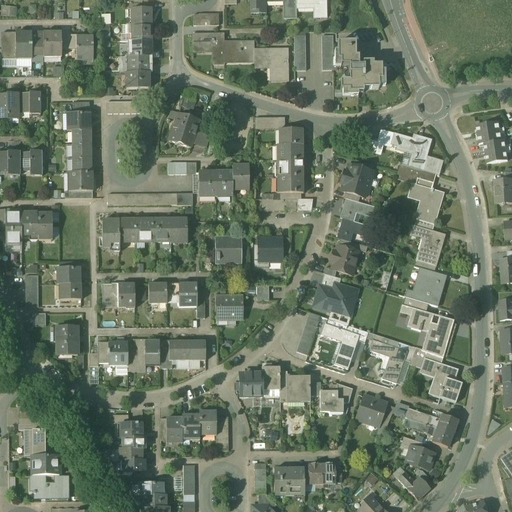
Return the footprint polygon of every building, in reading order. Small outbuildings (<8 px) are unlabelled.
[(253,0),(254,14),(266,13),(266,1),(266,0),(253,0)] [(266,0),(266,1),(285,1),(285,19),(297,19),(296,7),(296,1),(296,0),(266,0)] [(296,0),(296,1),(296,7),(316,7),(316,18),(327,18),(326,0),(296,0)] [(17,17),(17,7),(2,6),(2,17),(17,17)] [(152,11),(131,11),(131,26),(152,26),(152,11)] [(111,24),(110,15),(102,15),(103,25),(111,24)] [(199,16),(193,16),(193,28),(206,27),(206,15),(199,16)] [(152,26),(131,26),(131,42),(152,42),(152,26)] [(31,34),(1,34),(2,61),(32,61),(32,57),(31,34)] [(43,34),(31,34),(32,57),(43,57),(43,34)] [(61,34),(43,34),(43,57),(44,57),(44,64),(58,63),(58,56),(62,56),(62,51),(62,37),(61,34)] [(224,43),(224,35),(192,36),(192,55),(212,54),(212,67),(224,67),(224,65),(224,43)] [(93,38),(80,38),(80,37),(62,37),(62,51),(76,51),(77,63),(93,63),(93,38)] [(333,72),(333,37),(322,38),(322,72),(333,72)] [(306,72),(305,38),(294,38),(294,73),(306,72)] [(131,42),(128,43),(128,59),(149,58),(152,58),(152,42),(131,42)] [(254,51),(254,42),(224,43),(224,65),(254,65),(254,51)] [(373,66),(373,63),(358,63),(358,58),(355,58),(355,44),(337,44),(338,62),(340,62),(340,67),(349,67),(349,82),(341,82),(341,91),(351,91),(351,94),(363,94),(363,90),(379,90),(379,81),(382,81),(381,66),(373,66)] [(289,83),(288,50),(254,51),(254,65),(254,70),(269,70),(270,83),(289,83)] [(149,74),(149,58),(128,59),(125,59),(126,75),(149,74)] [(150,91),(149,74),(126,75),(126,91),(150,91)] [(196,95),(186,92),(184,98),(195,101),(196,95)] [(7,96),(0,96),(0,118),(19,118),(19,114),(19,96),(7,96)] [(40,97),(30,97),(30,96),(19,96),(19,114),(29,114),(29,116),(40,116),(40,97)] [(89,104),(74,104),(74,116),(89,115),(89,104)] [(200,121),(178,114),(169,143),(191,149),(200,121)] [(74,116),(70,116),(70,132),(71,133),(91,132),(90,115),(74,116)] [(499,123),(476,127),(478,136),(500,133),(500,130),(499,123)] [(303,130),(286,131),(285,131),(279,131),(278,131),(279,147),(303,147),(303,130)] [(91,146),(91,132),(71,133),(71,146),(91,146)] [(394,136),(382,132),(378,145),(391,149),(391,146),(394,136)] [(500,133),(478,136),(479,146),(484,145),(502,142),(501,136),(500,133)] [(431,142),(416,138),(415,142),(394,136),(391,146),(397,148),(397,151),(414,156),(414,157),(415,157),(411,169),(422,173),(426,159),(431,142)] [(502,142),(484,145),(485,155),(506,152),(506,149),(504,141),(502,142)] [(91,146),(71,146),(72,160),(91,160),(91,146)] [(279,147),(277,147),(277,163),(303,163),(303,147),(279,147)] [(506,152),(485,155),(487,165),(508,162),(507,155),(506,152)] [(41,178),(41,153),(29,153),(29,154),(20,154),(20,173),(30,173),(30,178),(41,178)] [(20,154),(7,154),(0,154),(0,171),(7,171),(7,173),(20,173),(20,154)] [(443,164),(426,159),(422,173),(436,177),(439,178),(443,164)] [(91,160),(72,160),(72,174),(92,174),(91,160)] [(374,168),(355,162),(353,168),(373,173),(374,168)] [(303,163),(277,163),(277,179),(304,179),(303,163)] [(353,168),(349,166),(346,176),(343,176),(342,179),(370,187),(373,178),(371,178),(373,173),(353,168)] [(411,169),(400,166),(398,174),(415,180),(433,185),(436,177),(422,173),(411,169)] [(248,168),(232,168),(232,174),(232,192),(249,192),(248,168)] [(72,174),(68,175),(68,194),(70,194),(91,194),(93,194),(92,174),(72,174)] [(215,174),(198,174),(199,199),(216,198),(215,174)] [(232,174),(215,174),(216,198),(233,198),(232,192),(232,174)] [(415,180),(398,174),(396,181),(411,186),(412,185),(414,186),(415,180)] [(304,179),(277,179),(278,194),(279,194),(301,194),(304,194),(304,179)] [(370,187),(342,179),(341,182),(344,183),(341,193),(345,194),(360,199),(365,200),(366,196),(368,196),(370,187)] [(433,185),(415,180),(414,186),(432,191),(433,185)] [(511,180),(506,181),(495,182),(496,206),(511,205),(511,180)] [(414,186),(412,185),(411,186),(408,196),(421,200),(415,221),(434,227),(435,227),(440,209),(439,209),(443,195),(432,191),(414,186)] [(360,199),(345,194),(344,200),(346,201),(358,204),(360,199)] [(185,207),(185,195),(177,195),(177,207),(177,208),(185,207)] [(193,207),(193,195),(185,195),(185,207),(193,207)] [(279,201),(273,202),(274,213),(286,213),(285,201),(279,201)] [(358,204),(346,201),(341,215),(352,218),(353,213),(374,219),(376,210),(358,204)] [(21,211),(0,211),(0,223),(5,223),(5,215),(21,215),(21,211)] [(21,215),(5,215),(5,223),(5,245),(6,245),(21,245),(21,247),(22,247),(22,236),(21,215)] [(38,236),(37,215),(21,215),(22,236),(30,236),(38,236)] [(52,242),(52,215),(37,215),(38,236),(38,242),(52,242)] [(352,218),(341,215),(340,220),(342,221),(350,223),(352,218)] [(187,221),(170,221),(170,222),(170,244),(170,245),(187,245),(187,221)] [(350,223),(342,221),(337,240),(340,241),(349,243),(350,243),(347,242),(350,233),(370,239),(373,230),(350,223)] [(434,227),(417,221),(415,228),(413,227),(410,238),(426,243),(423,254),(419,252),(416,263),(436,269),(439,259),(438,259),(443,242),(444,242),(446,237),(433,233),(434,227)] [(119,222),(102,222),(102,250),(119,250),(119,244),(119,222)] [(136,222),(119,222),(119,244),(136,244),(136,222)] [(153,222),(136,222),(136,244),(153,244),(153,222)] [(170,222),(153,222),(153,244),(170,244),(170,222)] [(248,236),(239,236),(239,239),(239,243),(240,242),(240,249),(248,248),(248,236)] [(239,239),(216,240),(216,249),(217,249),(217,262),(240,262),(240,249),(240,242),(239,243),(239,239)] [(281,239),(259,240),(259,248),(254,248),(254,269),(268,269),(268,265),(281,265),(281,270),(281,254),(281,240),(281,239)] [(289,254),(289,240),(281,240),(281,254),(289,254)] [(349,243),(340,241),(338,248),(337,248),(336,253),(333,253),(329,264),(332,265),(331,271),(336,273),(352,277),(359,254),(358,253),(358,251),(366,253),(367,249),(349,243)] [(511,260),(508,261),(500,262),(503,287),(511,285),(511,260)] [(436,269),(416,263),(414,269),(433,274),(435,274),(436,269)] [(414,269),(423,272),(418,287),(417,287),(414,294),(406,291),(404,299),(429,306),(436,308),(437,308),(442,294),(441,293),(446,278),(435,274),(433,274),(414,269),(414,268),(414,269)] [(331,271),(325,269),(323,275),(324,276),(334,279),(336,273),(331,271)] [(80,270),(56,270),(56,287),(57,287),(61,287),(80,286),(80,270)] [(324,276),(321,287),(332,291),(334,285),(339,286),(341,280),(334,279),(324,276)] [(196,285),(166,286),(167,298),(179,298),(179,308),(197,308),(196,285)] [(332,291),(321,287),(319,291),(318,291),(312,309),(334,315),(335,311),(351,316),(358,292),(339,286),(334,285),(332,291)] [(80,286),(61,287),(61,302),(80,302),(80,286)] [(125,286),(125,288),(111,288),(111,286),(102,286),(103,311),(135,311),(135,286),(125,286)] [(166,286),(149,286),(149,306),(167,306),(167,298),(166,286)] [(268,288),(256,288),(257,301),(269,301),(268,288)] [(511,293),(498,295),(499,303),(511,301),(511,293)] [(243,307),(242,298),(217,298),(217,323),(241,322),(241,307),(243,307)] [(429,306),(404,299),(402,307),(413,310),(426,314),(429,306)] [(511,301),(499,303),(499,304),(499,311),(499,315),(500,321),(500,322),(511,321),(511,301)] [(206,319),(206,302),(198,303),(198,319),(206,319)] [(426,314),(413,310),(407,328),(418,331),(418,332),(420,333),(420,332),(428,334),(422,352),(443,359),(454,322),(426,314)] [(45,315),(33,315),(33,328),(46,327),(45,315)] [(309,315),(296,354),(307,357),(320,318),(309,315)] [(368,334),(328,321),(326,326),(325,326),(321,337),(342,343),(335,366),(348,370),(357,341),(365,344),(368,334)] [(76,328),(56,328),(56,344),(76,344),(76,328)] [(511,331),(503,332),(503,344),(502,344),(502,356),(511,355),(511,331)] [(398,344),(375,336),(373,341),(396,349),(398,344)] [(373,341),(372,341),(369,352),(391,359),(387,372),(385,371),(382,381),(396,385),(404,361),(407,353),(405,353),(373,341)] [(205,343),(189,344),(189,363),(205,363),(205,343)] [(76,344),(56,344),(56,357),(76,357),(76,344)] [(127,344),(98,344),(98,355),(98,365),(116,365),(116,368),(127,368),(127,344)] [(159,344),(127,344),(127,368),(127,372),(139,371),(139,365),(159,365),(159,344)] [(189,344),(159,344),(159,365),(159,371),(189,370),(189,363),(189,344)] [(407,347),(405,353),(407,353),(404,361),(411,363),(415,350),(407,347)] [(422,352),(415,350),(411,363),(409,367),(435,375),(429,395),(455,404),(459,391),(452,389),(457,371),(440,366),(443,359),(422,352)] [(98,355),(89,355),(90,369),(98,369),(98,365),(98,355)] [(127,368),(116,368),(116,376),(128,376),(127,372),(127,368)] [(279,369),(261,370),(261,375),(261,393),(280,393),(279,374),(279,369)] [(511,369),(503,370),(505,385),(511,383),(511,369)] [(309,378),(293,379),(286,379),(286,374),(279,374),(280,393),(280,404),(310,404),(310,399),(310,385),(309,378)] [(261,393),(261,375),(253,376),(253,377),(253,393),(254,393),(261,393)] [(253,393),(253,377),(245,377),(245,383),(245,393),(253,393)] [(253,393),(245,393),(245,383),(239,384),(239,400),(254,399),(254,393),(253,393)] [(320,385),(310,385),(310,399),(320,399),(320,391),(320,385)] [(352,391),(336,386),(336,391),(337,391),(337,402),(343,402),(343,405),(348,405),(352,391)] [(336,391),(320,391),(320,399),(322,399),(322,414),(329,414),(329,411),(343,411),(343,405),(343,402),(337,402),(337,391),(336,391)] [(386,405),(365,398),(357,422),(366,425),(367,423),(378,426),(378,427),(379,427),(386,406),(386,405)] [(395,409),(386,406),(379,427),(386,429),(392,415),(394,410),(395,409)] [(408,410),(396,406),(395,409),(394,410),(400,412),(399,417),(405,419),(408,410)] [(440,421),(408,410),(405,419),(405,420),(407,420),(407,421),(452,436),(457,422),(441,417),(440,421)] [(216,413),(199,413),(199,416),(199,437),(216,437),(216,435),(216,429),(216,419),(216,413)] [(199,416),(182,417),(182,420),(182,442),(190,442),(199,442),(199,437),(199,416)] [(128,417),(113,417),(113,426),(120,425),(128,425),(128,417)] [(228,419),(216,419),(216,429),(228,429),(228,419)] [(37,420),(30,420),(30,426),(30,432),(39,432),(38,425),(37,425),(37,420)] [(182,420),(166,420),(166,421),(166,442),(167,445),(182,445),(182,442),(182,420)] [(452,436),(407,421),(404,428),(430,437),(434,438),(432,444),(447,449),(452,436)] [(128,425),(120,425),(120,440),(123,440),(141,440),(141,425),(128,425)] [(30,432),(23,432),(23,456),(24,458),(32,458),(49,458),(49,444),(44,444),(44,432),(39,432),(30,432)] [(423,445),(404,439),(401,448),(411,451),(412,447),(421,450),(423,445)] [(141,440),(123,440),(123,451),(140,451),(144,451),(144,446),(143,446),(143,440),(141,440)] [(421,450),(412,447),(411,451),(406,465),(429,472),(435,455),(421,450)] [(123,451),(120,451),(120,462),(123,462),(141,462),(141,457),(140,457),(140,451),(123,451)] [(511,452),(501,460),(511,475),(511,452)] [(49,458),(32,458),(32,478),(34,478),(53,478),(58,478),(58,469),(58,458),(49,458)] [(141,462),(123,462),(123,473),(144,473),(144,468),(143,462),(141,462)] [(317,467),(317,466),(310,466),(310,467),(307,467),(308,474),(304,474),(304,486),(308,486),(308,487),(315,487),(315,490),(321,490),(321,467),(317,467)] [(331,467),(331,466),(325,466),(325,467),(321,467),(321,490),(328,490),(328,487),(335,487),(335,485),(334,473),(334,467),(331,467)] [(304,474),(303,470),(273,470),(274,499),(304,498),(304,486),(304,474)] [(373,474),(366,479),(372,487),(379,481),(373,474)] [(413,484),(405,474),(397,480),(417,503),(430,492),(419,480),(413,484)] [(58,478),(53,478),(53,485),(46,485),(46,478),(34,478),(34,492),(32,492),(32,495),(34,495),(34,500),(67,500),(67,478),(58,478)] [(162,485),(139,486),(140,486),(140,497),(139,497),(139,498),(143,498),(162,498),(162,497),(162,486),(162,485)] [(372,495),(360,506),(362,508),(357,511),(382,511),(383,511),(372,500),(375,498),(372,495)] [(274,506),(265,496),(258,496),(258,508),(265,509),(271,509),(274,506)] [(162,498),(143,498),(143,510),(146,510),(165,510),(165,498),(162,498)] [(487,511),(484,503),(466,509),(466,511),(487,511)]
